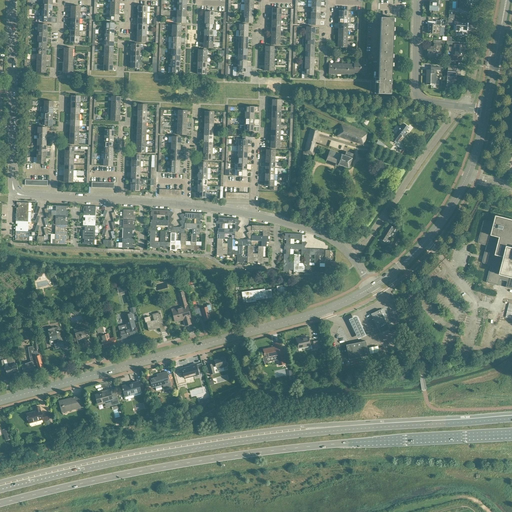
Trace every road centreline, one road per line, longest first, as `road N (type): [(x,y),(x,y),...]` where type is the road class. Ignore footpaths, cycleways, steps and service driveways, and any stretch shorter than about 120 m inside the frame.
road 1 (primary): [(0,504),(265,451),(511,433)]
road 2 (primary): [(511,419),(262,438),(0,490)]
road 3 (tertiary): [(0,400),(326,309),(373,287)]
road 4 (residential): [(351,256),(460,106)]
road 5 (residential): [(460,106),(417,93),(417,0)]
